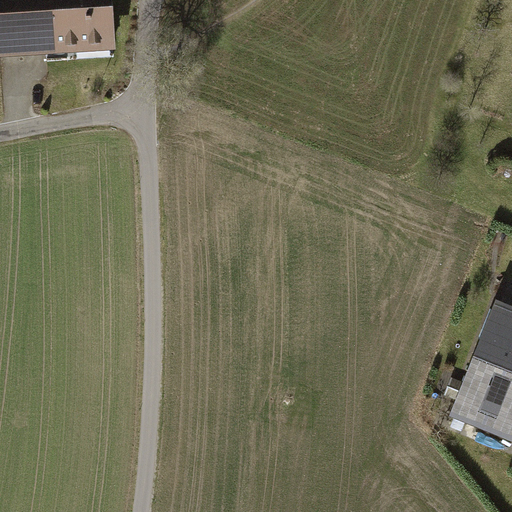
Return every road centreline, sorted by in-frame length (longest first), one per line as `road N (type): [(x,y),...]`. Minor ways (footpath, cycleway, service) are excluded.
road 1 (unclassified): [(146,0),(141,108),(152,229),(140,511)]
road 2 (track): [(141,108),(0,133)]
road 3 (track): [(142,59),(259,0)]
